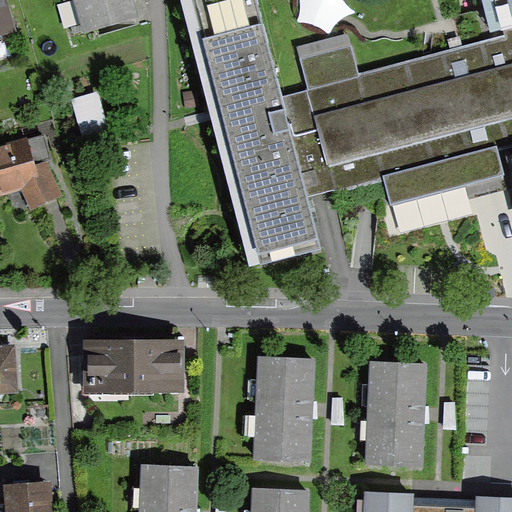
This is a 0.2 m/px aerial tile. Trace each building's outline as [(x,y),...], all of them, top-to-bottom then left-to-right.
[(6,0),(0,0),(0,32),(15,29),(6,0)] [(135,0),(73,0),(82,29),(139,12),(135,0)] [(307,86),(280,93),(255,0),(177,0),(250,271),(323,252),(307,194),(338,186),(339,192),(384,181),(390,203),(475,180),(504,172),(497,147),(511,143),(511,149),(506,152),(511,173),(511,30),(495,36),(462,44),(459,33),(446,37),(449,48),(359,72),(351,42),(299,56),(307,86)] [(299,0),(304,24),(350,16),(347,0),(299,0)] [(511,0),(485,0),(495,36),(511,30),(511,0)] [(112,137),(98,88),(69,96),(84,145),(112,137)] [(44,131),(27,136),(27,133),(0,140),(0,192),(22,187),(31,206),(62,192),(46,158),(51,156),(44,131)] [(183,333),(83,334),(83,395),(147,395),(147,387),(184,387),(183,333)] [(16,341),(0,341),(0,390),(20,389),(16,341)] [(246,412),(245,433),(254,433),(253,456),(311,458),(313,418),(317,418),(318,399),(314,399),(315,354),(257,351),(256,376),(248,376),(247,397),(255,397),(254,412),(246,412)] [(358,417),(357,438),(365,438),(364,461),(423,463),(424,423),(428,423),(429,404),(425,404),(427,359),(368,356),(367,381),(359,381),(358,402),(366,402),(366,417),(358,417)] [(330,424),(345,424),(345,396),(330,396),(330,424)] [(442,429),(456,429),(456,401),(442,401),(442,429)] [(200,511),(201,507),(197,507),(198,462),(140,460),(139,484),(131,484),(130,505),(138,506),(137,511),(200,511)] [(52,511),(50,476),(2,480),(4,511),(52,511)] [(307,511),(309,485),(251,483),(250,508),(241,508),(241,511),(307,511)] [(511,511),(511,499),(478,498),(477,510),(411,507),(411,496),(367,494),(365,511),(511,511)] [(419,495),(419,505),(477,507),(478,497),(419,495)]
